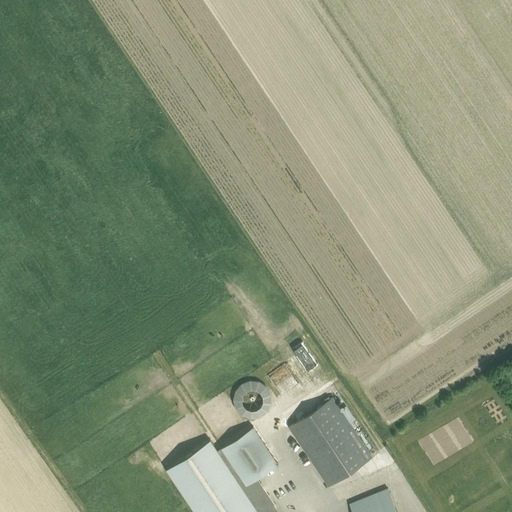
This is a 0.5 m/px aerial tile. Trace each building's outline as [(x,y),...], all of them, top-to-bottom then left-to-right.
[(326,376),(302,334),(289,342),(294,351),(289,354),(286,350),(283,352),(303,389),(326,376)] [(243,396),(247,395),(245,387),(234,389),(237,404),(245,402),(243,396)] [(332,396),(289,425),(329,484),(372,456),(332,396)] [(210,438),(167,468),(196,511),(263,511),(272,506),(254,479),(278,462),(253,425),(217,449),(210,438)] [(397,511),(388,487),(350,503),(353,511),(397,511)]
